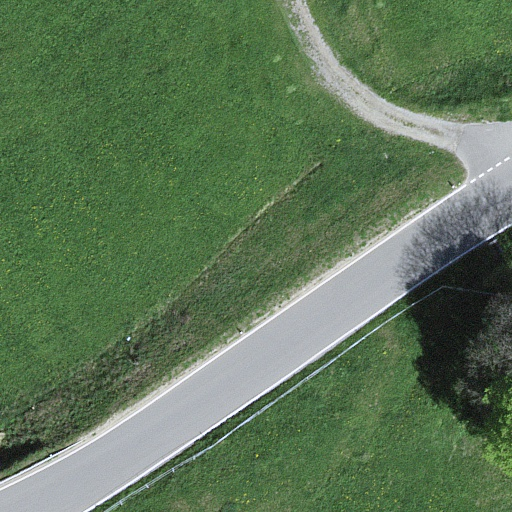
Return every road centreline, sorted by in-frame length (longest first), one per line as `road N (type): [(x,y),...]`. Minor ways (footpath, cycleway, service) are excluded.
road 1 (tertiary): [(28,511),(511,195)]
road 2 (track): [(511,159),(335,92),(295,0)]
